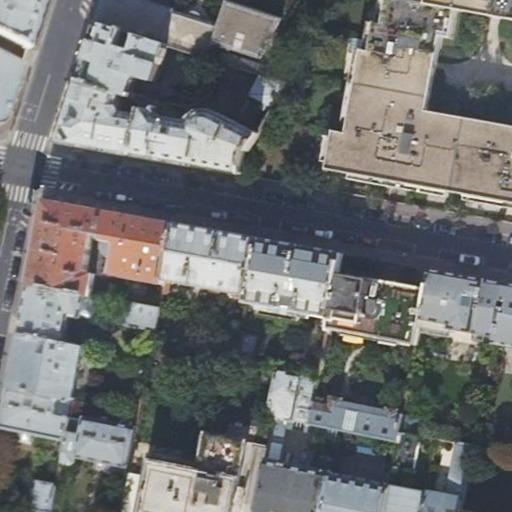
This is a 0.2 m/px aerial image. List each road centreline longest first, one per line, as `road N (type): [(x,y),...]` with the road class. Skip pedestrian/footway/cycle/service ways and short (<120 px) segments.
road 1 (residential): [(20,167),(511,254)]
road 2 (residential): [(70,0),(20,167)]
